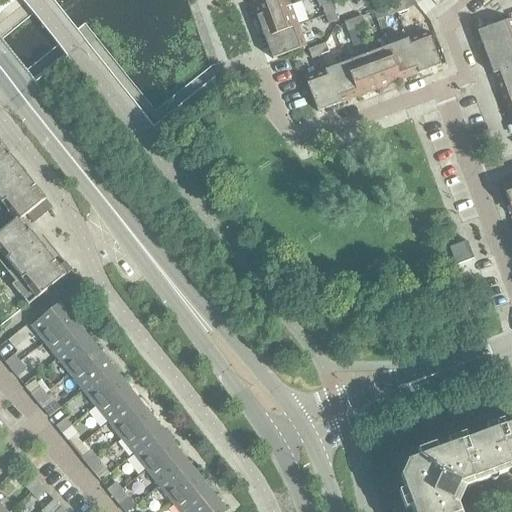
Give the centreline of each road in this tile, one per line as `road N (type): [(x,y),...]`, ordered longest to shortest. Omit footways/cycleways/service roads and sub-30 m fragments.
road 1 (secondary): [(308,426),(100,195)]
road 2 (secondary): [(100,195),(279,437)]
road 3 (residential): [(445,94),(309,144),(282,130),(257,66)]
road 4 (residential): [(308,426),(511,350)]
road 5 (secondary): [(0,68),(100,195)]
